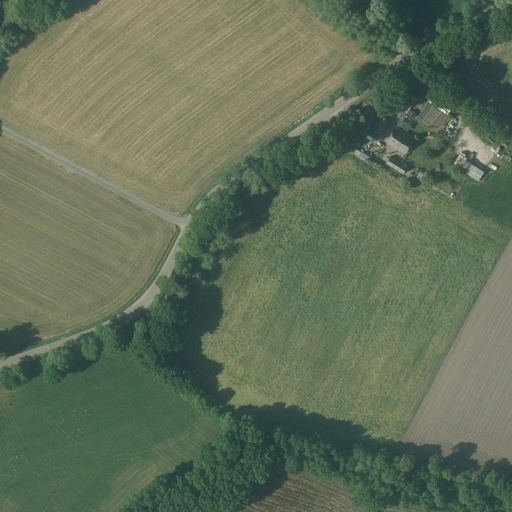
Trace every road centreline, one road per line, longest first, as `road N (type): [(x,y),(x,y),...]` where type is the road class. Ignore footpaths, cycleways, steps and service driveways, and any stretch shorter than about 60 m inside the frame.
road 1 (unclassified): [(187,229),(409,60),(511,7)]
road 2 (unclassified): [(0,366),(131,315),(187,229)]
road 3 (unclassified): [(0,130),(187,229)]
